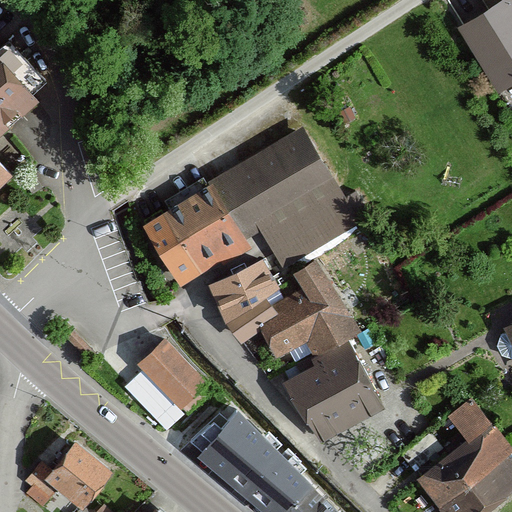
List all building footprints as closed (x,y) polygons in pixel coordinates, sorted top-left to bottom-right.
[(511,7),(507,0),(503,0),(457,29),(498,95),(511,86),(511,7)] [(10,38),(0,47),(0,137),(38,100),(36,97),(47,84),(41,71),(10,38)] [(355,224),(301,129),(212,179),(247,238),(259,232),(279,267),(355,224)] [(0,182),(11,171),(0,161),(0,182)] [(212,179),(143,222),(182,285),(251,247),(247,238),(212,179)] [(207,290),(226,322),(268,297),(282,288),(263,257),(207,290)] [(239,343),(262,330),(277,355),(309,336),(318,353),(345,338),(359,330),(319,259),(295,273),(311,300),(280,318),(268,297),(226,322),(239,343)] [(85,356),(92,348),(74,331),(66,338),(85,356)] [(135,366),(180,412),(210,383),(165,337),(135,366)] [(321,442),(384,406),(345,338),(318,353),(309,359),(312,365),(285,380),(321,442)] [(466,437),(416,478),(440,508),(511,449),(511,448),(469,394),(445,414),(466,437)] [(199,454),(269,511),(288,511),(315,484),(315,478),(241,406),(199,454)] [(83,508),(116,470),(78,438),(45,476),(83,508)] [(511,449),(440,508),(442,511),(485,511),(511,490),(511,449)] [(33,467),(21,481),(41,499),(54,485),(33,467)] [(344,511),(315,484),(288,511),(344,511)]
